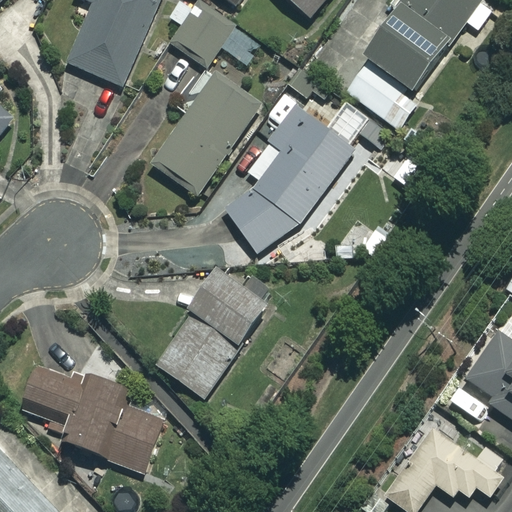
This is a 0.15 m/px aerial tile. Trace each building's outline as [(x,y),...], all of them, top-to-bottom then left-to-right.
[(161,0),(83,0),(96,6),(69,63),(120,87),(161,0)] [(330,0),(287,0),(310,21),(330,0)] [(494,10),(480,0),(405,0),(366,56),(371,60),(347,94),(400,131),(419,104),(414,100),(468,23),(479,32),(494,10)] [(261,48),(202,3),(172,43),(206,68),(222,47),(247,66),(261,48)] [(259,108),(216,77),(154,166),(197,196),(259,108)] [(0,135),(13,119),(0,109),(0,89),(4,85),(0,81),(0,135)] [(336,185),(357,151),(328,131),(336,120),(292,87),(258,133),(270,142),(248,173),(261,182),(244,199),(228,211),(257,258),(282,241),(311,215),(336,185)] [(432,166),(410,151),(392,177),(414,192),(432,166)] [(269,306),(215,270),(187,311),(192,315),(156,367),(204,400),(269,306)] [(511,337),(499,330),(471,382),(494,395),(488,405),(511,418),(511,337)] [(71,380),(37,367),(20,410),(65,427),(59,442),(141,474),(162,420),(128,406),(132,394),(75,372),(71,380)] [(511,463),(479,442),(470,455),(431,429),(386,497),(408,511),(418,511),(436,485),(466,505),(477,488),(493,498),(511,468),(511,463)] [(61,511),(0,447),(0,511),(61,511)]
